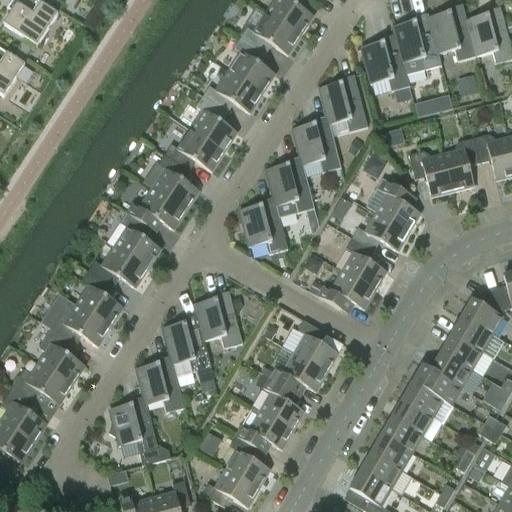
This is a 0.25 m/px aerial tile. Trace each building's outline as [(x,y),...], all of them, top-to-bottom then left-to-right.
[(3,26),(37,48),(58,16),(33,0),(13,0),(6,12),(7,13),(8,12),(11,14),(3,26)] [(47,0),(46,2),(57,9),(62,2),(58,0),(47,0)] [(294,6),(297,0),(276,0),(266,16),(300,39),(313,19),(294,6)] [(457,64),(475,59),(466,22),(462,7),(448,11),(449,14),(429,20),(428,20),(437,57),(438,57),(454,53),(457,64)] [(466,22),(475,59),(492,55),(495,67),(511,62),(511,54),(500,10),(486,13),(487,17),(466,22)] [(287,58),(300,39),(266,16),(254,35),(247,31),(240,41),(262,55),(268,46),(287,58)] [(441,68),(438,57),(437,57),(428,20),(429,20),(428,16),(413,20),(414,24),(392,29),(394,37),(395,37),(405,78),(406,78),(441,68)] [(409,89),(406,78),(405,78),(395,37),(394,37),(382,41),(383,44),(360,50),(370,87),(387,83),(390,94),(394,93),(408,90),(409,89)] [(256,65),(262,55),(240,41),(234,51),(240,56),(228,75),(262,97),(275,77),(256,65)] [(21,45),(14,56),(24,62),(31,51),(21,45)] [(0,96),(4,99),(24,67),(0,51),(0,96)] [(249,116),(262,97),(228,75),(216,94),(209,89),(202,99),(224,113),(230,104),(249,116)] [(329,128),(345,123),(348,135),(367,130),(354,78),(340,82),(341,85),(318,91),(326,119),(329,128)] [(474,85),(460,88),(462,99),(477,95),(474,85)] [(408,90),(394,93),(397,105),(411,102),(408,90)] [(450,98),(434,102),(437,115),(453,111),(450,98)] [(217,123),(224,113),(202,99),(196,109),(202,114),(190,133),(224,155),(237,135),(217,123)] [(326,119),(313,122),(314,126),(292,132),(299,160),(300,160),(302,169),(303,168),(319,164),(322,176),(341,171),(329,128),(326,119)] [(211,175),(224,155),(190,133),(178,152),(171,148),(164,158),(186,172),(192,162),(211,175)] [(397,148),(393,134),(387,136),(390,149),(397,148)] [(495,183),(511,179),(511,158),(508,141),(496,144),(495,142),(488,138),(473,141),(479,166),(490,163),(495,183)] [(468,169),(479,166),(473,141),(458,145),(453,152),(454,154),(442,157),(452,195),(474,189),(468,169)] [(355,142),(348,153),(355,158),(362,147),(355,142)] [(430,200),(452,195),(442,157),(430,161),(430,158),(422,154),(408,158),(414,183),(425,180),(430,200)] [(152,191),(186,213),(199,194),(179,181),(186,172),(164,158),(158,168),(164,172),(152,191)] [(300,160),(299,160),(287,163),(287,167),(265,172),(273,200),(276,209),(279,221),(306,214),(314,212),(303,168),(302,169),(300,160)] [(386,198),(375,216),(408,235),(420,216),(399,204),(404,194),(382,181),(376,192),(386,198)] [(173,233),(186,213),(152,191),(139,210),(133,206),(126,216),(147,230),(154,220),(173,233)] [(273,200),(260,204),(261,207),(239,213),(248,250),(266,246),(269,257),(288,252),(279,221),(276,209),(273,200)] [(341,223),(352,206),(341,200),(331,217),(341,223)] [(306,214),(309,224),(317,222),(314,212),(306,214)] [(141,239),(147,230),(126,216),(120,226),(126,230),(114,250),(148,272),(161,252),(141,239)] [(397,255),(408,235),(375,216),(365,235),(358,231),(352,241),(374,254),(379,244),(397,255)] [(368,264),(374,254),(352,241),(345,252),(352,256),(342,274),(375,293),(386,274),(368,264)] [(135,291),(148,272),(114,250),(101,269),(95,264),(88,274),(109,288),(116,279),(135,291)] [(282,277),(288,281),(291,275),(285,272),(282,277)] [(103,298),(109,288),(88,274),(81,284),(88,289),(76,308),(110,330),(123,310),(103,298)] [(363,313),(375,293),(342,274),(331,293),(324,289),(318,299),(340,312),(345,302),(363,313)] [(511,313),(511,312),(511,275),(503,278),(505,287),(489,292),(492,297),(505,312),(511,311),(511,313)] [(318,299),(324,289),(314,283),(308,293),(318,299)] [(472,302),(461,320),(492,338),(503,320),(501,319),(505,312),(492,297),(489,292),(480,307),(472,302)] [(204,344),(220,340),(223,351),(242,347),(234,315),(231,303),(228,294),(214,298),(215,301),(193,307),(196,318),(197,318),(204,344)] [(240,301),(231,303),(234,315),(242,312),(240,301)] [(97,350),(110,330),(76,308),(69,319),(62,315),(50,333),(71,346),(78,337),(97,350)] [(197,318),(196,318),(183,322),(184,325),(162,331),(169,359),(170,359),(172,368),(173,368),(189,363),(192,375),(211,370),(204,344),(197,318)] [(482,355),(492,338),(461,320),(451,337),(482,355)] [(293,357),(326,376),(338,357),(320,346),(325,336),(303,324),(297,334),(292,331),(281,349),(293,357)] [(263,338),(271,342),(276,333),(268,328),(263,338)] [(65,356),(71,346),(50,333),(38,351),(45,355),(38,366),(72,388),(84,369),(65,356)] [(472,373),(482,355),(451,337),(440,355),(472,373)] [(326,376),(293,357),(281,349),(270,368),(275,371),(269,381),(292,394),(297,385),(315,395),(326,376)] [(461,391),(472,373),(440,355),(430,372),(453,386),(453,387),(461,391)] [(170,359),(169,359),(157,362),(158,366),(136,372),(143,400),(144,400),(146,408),(162,404),(165,416),(184,411),(173,368),(172,368),(170,359)] [(59,408),(72,388),(38,366),(31,377),(24,373),(12,391),(33,405),(39,395),(59,408)] [(461,391),(453,387),(453,386),(430,372),(422,367),(412,385),(443,404),(451,408),(461,391)] [(286,404),(292,394),(269,381),(263,392),(270,396),(259,414),(292,434),(304,415),(286,404)] [(502,391),(511,396),(511,393),(511,384),(508,382),(502,391)] [(432,421),(443,404),(412,385),(401,403),(432,421)] [(27,414),(33,405),(12,391),(0,409),(7,413),(0,423),(0,424),(34,446),(46,427),(27,414)] [(505,406),(511,396),(502,391),(497,401),(505,406)] [(144,400),(143,400),(130,403),(131,406),(109,412),(119,449),(136,445),(142,468),(161,464),(158,451),(146,408),(144,400)] [(422,439),(432,421),(401,403),(391,421),(422,439)] [(281,453),(292,434),(259,414),(248,433),(242,429),(235,439),(258,452),(263,443),(281,453)] [(483,427),(492,432),(497,423),(489,418),(483,427)] [(412,456),(422,439),(391,421),(381,438),(412,456)] [(497,423),(492,432),(500,437),(506,428),(497,423)] [(21,466),(34,446),(0,424),(0,455),(1,454),(21,466)] [(487,442),(492,432),(483,427),(478,437),(487,442)] [(492,432),(487,442),(495,447),(500,437),(492,432)] [(401,474),(412,456),(381,438),(370,456),(401,474)] [(252,462),(258,452),(235,439),(229,450),(236,454),(225,472),(258,492),(270,473),(252,462)] [(158,451),(161,464),(170,461),(168,454),(162,450),(158,451)] [(461,462),(469,466),(475,457),(466,452),(461,462)] [(391,492),(401,474),(370,456),(360,473),(391,492)] [(464,476),(469,466),(461,462),(455,471),(464,476)] [(500,485),(509,490),(511,491),(511,467),(500,485)] [(247,511),(258,492),(225,472),(214,491),(207,487),(201,497),(224,510),(229,501),(247,511)] [(385,511),(381,509),(391,492),(360,473),(349,492),(369,503),(363,511),(385,511)] [(109,486),(126,483),(124,474),(107,477),(109,486)] [(174,495),(153,500),(156,511),(179,511),(190,509),(184,484),(172,487),(174,495)] [(440,497),(449,502),(454,492),(446,488),(440,497)] [(511,511),(511,491),(509,490),(499,507),(506,511),(511,511)] [(443,511),(449,502),(440,497),(435,506),(443,511)] [(156,511),(153,500),(132,506),(130,498),(119,501),(121,511),(156,511)]
